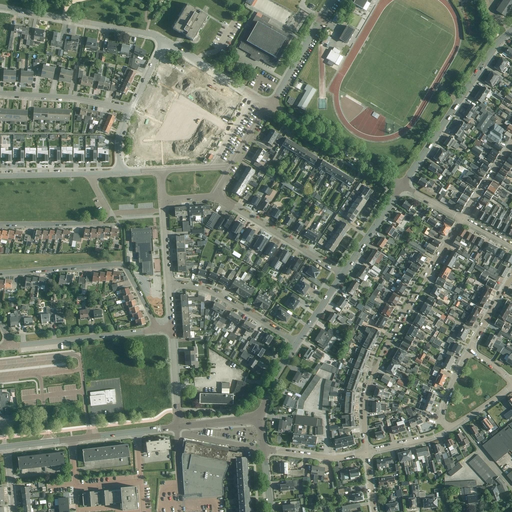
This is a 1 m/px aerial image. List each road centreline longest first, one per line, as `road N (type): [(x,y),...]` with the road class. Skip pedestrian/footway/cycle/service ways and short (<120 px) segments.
road 1 (residential): [(461,220),(366,384),(366,451)]
road 2 (residential): [(154,331),(120,264),(0,273)]
road 3 (tertiary): [(401,185),(511,29)]
road 4 (residential): [(0,9),(163,41)]
road 5 (residential): [(268,106),(401,185)]
road 6 (residential): [(90,174),(107,211),(100,222),(0,223)]
road 7 (residential): [(208,198),(341,274)]
road 8 (residential): [(9,346),(154,331)]
road 9 (residential): [(296,344),(223,297),(168,286)]
road 10 (residential): [(131,109),(0,94)]
road 11 (residential): [(268,106),(333,0)]
road 12 (residential): [(163,41),(268,106)]
